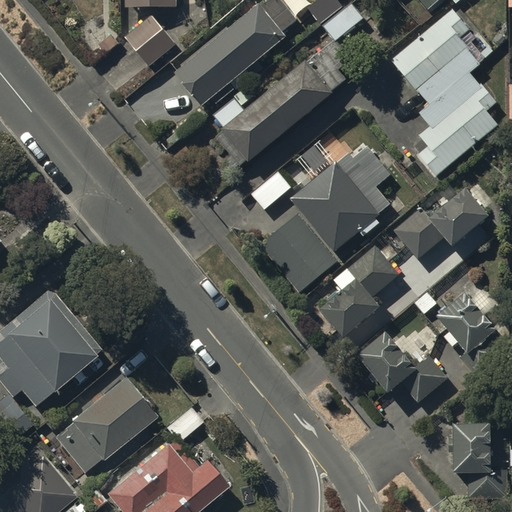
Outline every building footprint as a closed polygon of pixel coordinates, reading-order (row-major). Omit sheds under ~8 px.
[(124,0),(125,13),(177,13),(176,0),(124,0)] [(294,17),(280,0),(260,0),(173,72),(181,83),(180,85),(191,98),(193,97),(200,105),(210,97),(214,103),(230,90),(251,73),(247,68),(285,37),(279,30),(294,17)] [(415,0),(427,15),(445,0),(415,0)] [(333,41),(334,41),(340,35),(343,38),(354,28),(352,25),(362,17),(350,2),(321,26),(333,41)] [(470,32),(453,12),(390,64),(427,109),(418,117),(429,131),(418,140),(427,151),(417,159),(436,181),(498,130),(486,115),(495,108),(469,75),(479,67),(458,42),(470,32)] [(153,19),(126,40),(155,76),(167,67),(162,60),(177,48),(153,19)] [(336,45),(335,45),(306,69),(304,66),(246,114),(232,97),(217,110),(210,115),(226,133),(215,142),(240,172),(246,167),(248,169),(333,99),(331,96),(347,83),(338,72),(350,62),(336,45)] [(304,184),(308,189),(290,204),(299,216),(259,249),(299,297),(339,264),(334,258),(359,237),(363,242),(380,228),(375,223),(392,210),(376,191),(391,178),(367,149),(354,160),(350,155),(320,179),(316,174),(304,184)] [(278,175),(251,197),(265,214),(292,192),(278,175)] [(453,246),(487,215),(464,190),(432,219),(420,205),(394,228),(419,256),(442,234),(453,246)] [(399,278),(376,250),(375,249),(334,283),(344,296),(319,317),(343,345),(380,314),(370,302),(399,278)] [(54,297),(47,295),(0,334),(0,387),(11,401),(20,394),(35,412),(103,355),(54,297)] [(465,300),(437,323),(468,362),(462,367),(476,384),(507,359),(492,340),(495,338),(465,300)] [(389,400),(403,388),(418,406),(448,381),(430,360),(413,373),(385,339),(358,361),(389,400)] [(103,466),(157,421),(124,382),(53,440),(84,478),(101,464),(103,466)] [(0,454),(32,428),(6,397),(0,402),(0,454)] [(188,409),(164,431),(179,447),(203,425),(188,409)] [(469,506),(507,506),(507,432),(491,432),(491,427),(473,427),(473,424),(453,424),(453,481),(469,482),(469,506)] [(202,511),(225,492),(204,468),(199,472),(175,445),(168,451),(166,448),(107,501),(116,511),(202,511)] [(23,456),(0,474),(0,511),(60,511),(77,498),(43,458),(33,468),(23,456)] [(93,492),(67,511),(97,511),(105,506),(93,492)]
